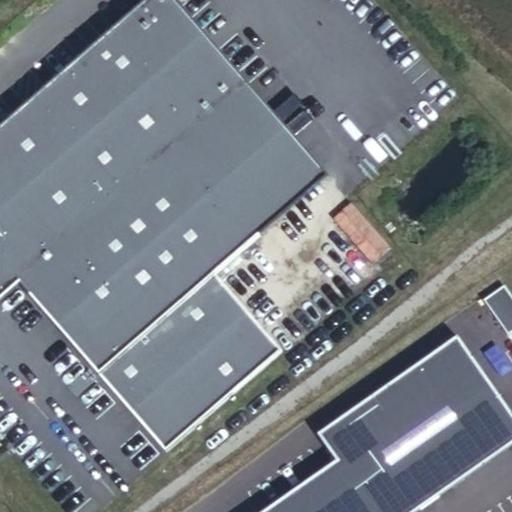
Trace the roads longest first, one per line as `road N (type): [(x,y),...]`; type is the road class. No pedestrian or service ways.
road 1 (unknown): [(0,370),(109,499)]
road 2 (unknown): [(254,0),(372,93)]
